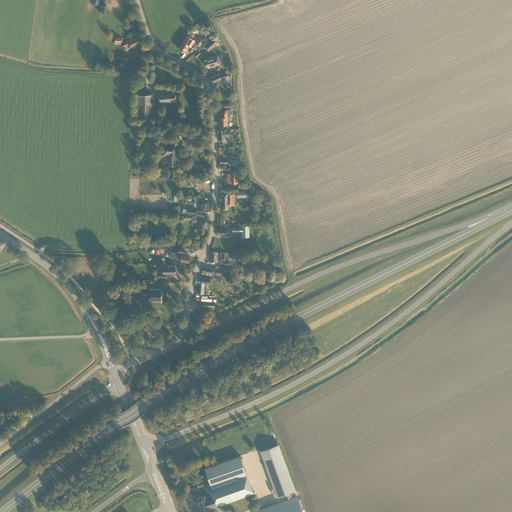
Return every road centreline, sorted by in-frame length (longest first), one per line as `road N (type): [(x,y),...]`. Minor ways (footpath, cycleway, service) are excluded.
road 1 (trunk): [(3,511),(72,454),(230,353),(508,211)]
road 2 (trunk): [(143,447),(268,396),(347,352),(511,223)]
road 3 (tertiary): [(184,326),(212,221),(209,92),(199,75),(154,45),(137,0)]
road 4 (trunk): [(508,211),(338,266),(216,324),(184,326)]
road 5 (tertiary): [(113,368),(69,288),(0,234)]
road 6 (trunk): [(118,382),(0,468)]
